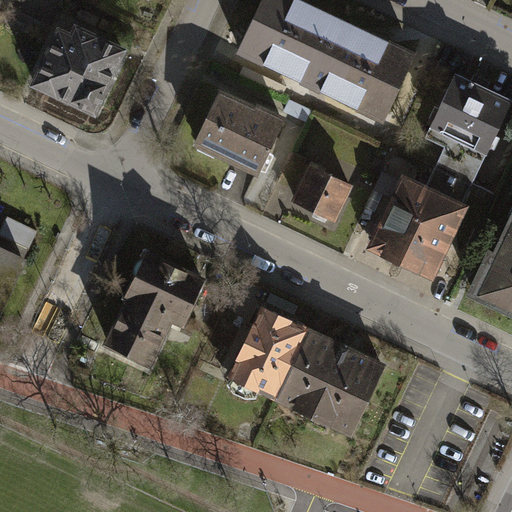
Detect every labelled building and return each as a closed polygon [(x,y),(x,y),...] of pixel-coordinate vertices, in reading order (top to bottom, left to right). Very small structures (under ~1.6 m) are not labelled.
[(62,0),(13,0),(13,1),(53,20),(62,0)] [(414,55),(297,0),(264,0),(240,51),(384,119),(414,55)] [(36,83),(96,112),(126,49),(78,26),(74,36),(61,30),(36,83)] [(511,102),(511,101),(457,75),(427,138),(446,147),(436,168),(472,185),(511,102)] [(255,110),(220,93),(197,141),(259,171),(283,120),(256,107),(255,110)] [(280,181),(293,187),(307,159),(294,153),(280,181)] [(312,167),(296,202),(315,211),(314,217),(325,222),(329,218),(334,220),(351,185),(312,167)] [(392,213),(386,210),(372,238),(439,270),(451,246),(444,243),(472,185),(436,168),(426,191),(407,181),(392,213)] [(8,217),(0,233),(0,234),(29,248),(38,231),(8,217)] [(492,255),(474,292),(511,310),(511,226),(497,258),(492,255)] [(0,313),(28,252),(0,238),(0,313)] [(204,279),(147,253),(128,293),(130,294),(173,314),(184,320),(204,279)] [(173,314),(130,294),(108,342),(150,362),(173,314)] [(278,397),(310,330),(262,308),(231,375),(278,397)] [(351,431),(382,365),(310,330),(278,397),(351,431)]
